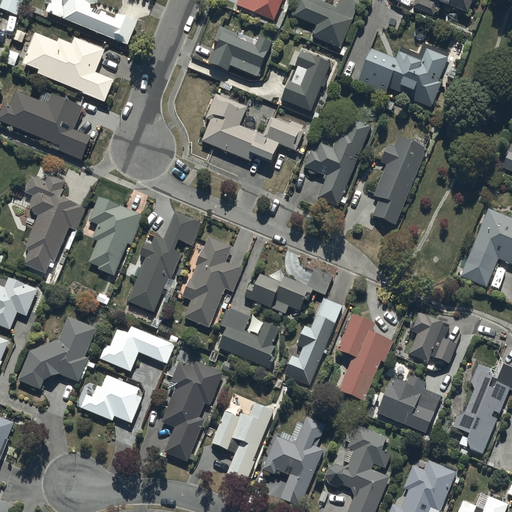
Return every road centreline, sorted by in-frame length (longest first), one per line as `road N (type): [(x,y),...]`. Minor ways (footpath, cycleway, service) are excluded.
road 1 (residential): [(228,511),(177,495),(62,481)]
road 2 (residential): [(144,147),(143,103),(185,0)]
